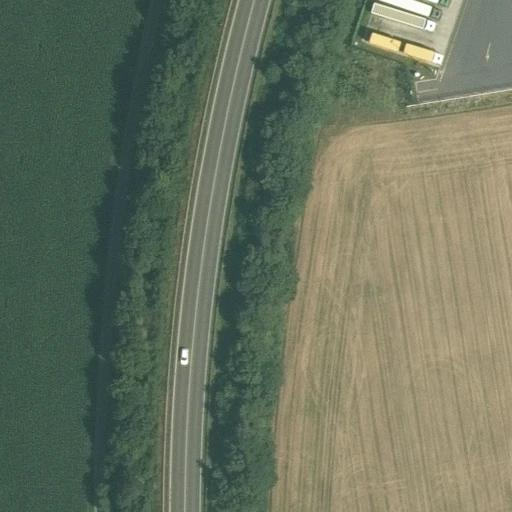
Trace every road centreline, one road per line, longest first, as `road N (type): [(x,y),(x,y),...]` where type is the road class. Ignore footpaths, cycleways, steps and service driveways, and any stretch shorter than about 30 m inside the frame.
road 1 (primary): [(187,511),(213,205),(258,0)]
road 2 (track): [(156,0),(121,185),(103,350),(102,511)]
